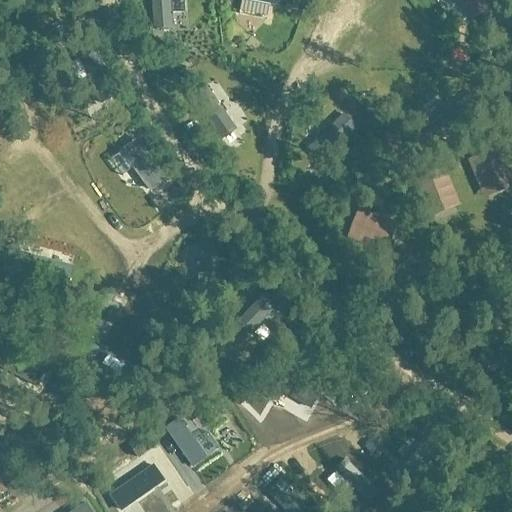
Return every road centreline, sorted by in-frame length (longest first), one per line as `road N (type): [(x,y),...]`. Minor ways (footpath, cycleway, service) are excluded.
road 1 (track): [(422,376),(394,407),(279,453),(200,511)]
road 2 (track): [(213,195),(161,234),(125,247),(27,131)]
road 3 (track): [(243,222),(266,187),(291,93),(346,1)]
road 4 (track): [(336,307),(511,229)]
